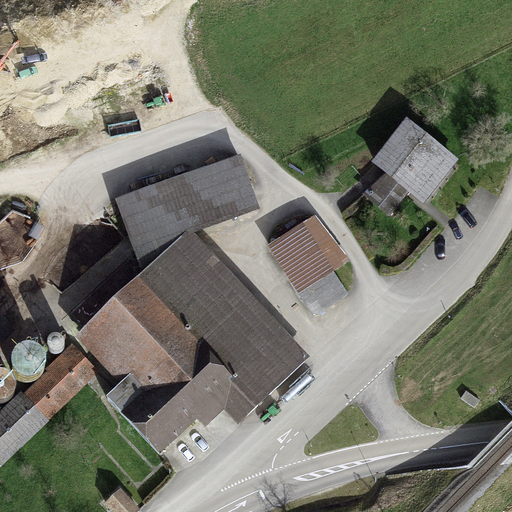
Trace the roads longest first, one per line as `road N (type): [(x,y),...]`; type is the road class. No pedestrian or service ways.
road 1 (track): [(174,0),(169,31),(182,79),(209,123),(331,218),(403,330)]
road 2 (unclassified): [(366,364),(454,281),(511,201)]
road 3 (unclassified): [(268,489),(277,450),(366,364)]
road 4 (secondary): [(418,449),(268,489)]
